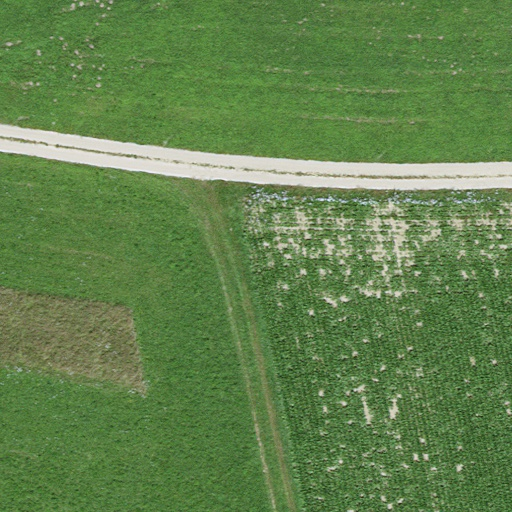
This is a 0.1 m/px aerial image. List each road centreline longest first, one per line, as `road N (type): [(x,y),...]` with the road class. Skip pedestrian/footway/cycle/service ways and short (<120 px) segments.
road 1 (track): [(511,184),(449,189),(0,142)]
road 2 (track): [(190,167),(267,511)]
